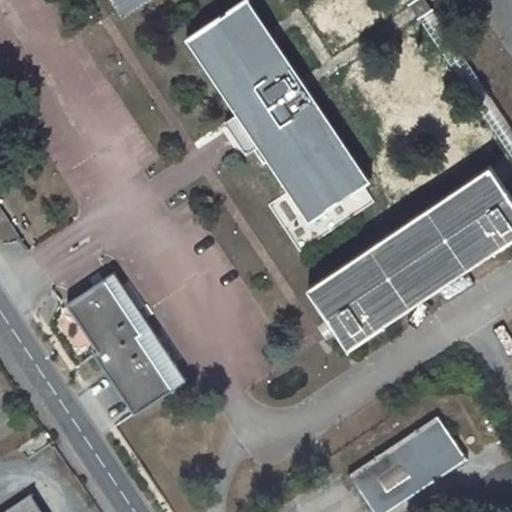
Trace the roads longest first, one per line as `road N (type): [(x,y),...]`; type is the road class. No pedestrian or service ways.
road 1 (unknown): [(481,319),(287,443),(262,445),(207,367),(64,114),(0,37)]
road 2 (tertiary): [(0,307),(136,511)]
